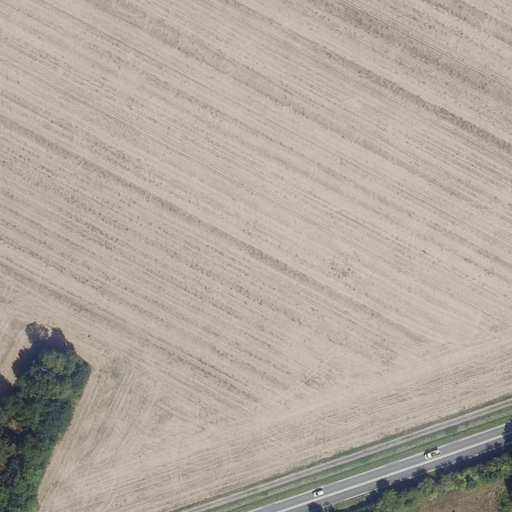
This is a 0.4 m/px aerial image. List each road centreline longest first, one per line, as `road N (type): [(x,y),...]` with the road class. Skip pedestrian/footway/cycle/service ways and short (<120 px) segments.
road 1 (track): [(196,511),(511,399)]
road 2 (primary): [(280,511),(511,432)]
